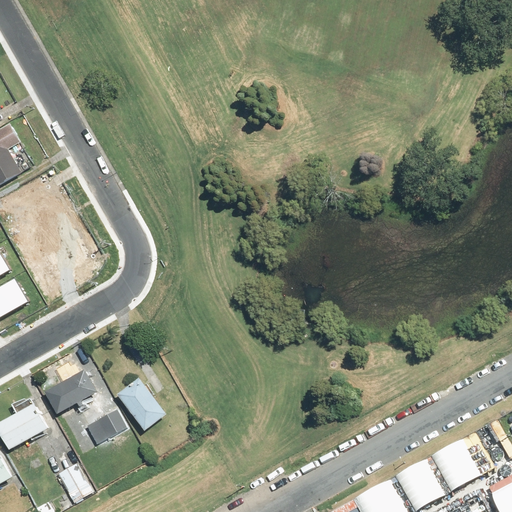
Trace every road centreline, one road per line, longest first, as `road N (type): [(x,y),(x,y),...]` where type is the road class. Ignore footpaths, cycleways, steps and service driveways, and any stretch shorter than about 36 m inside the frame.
road 1 (residential): [(0,4),(132,235),(140,269),(123,294),(0,365)]
road 2 (unclassified): [(270,511),(511,376)]
